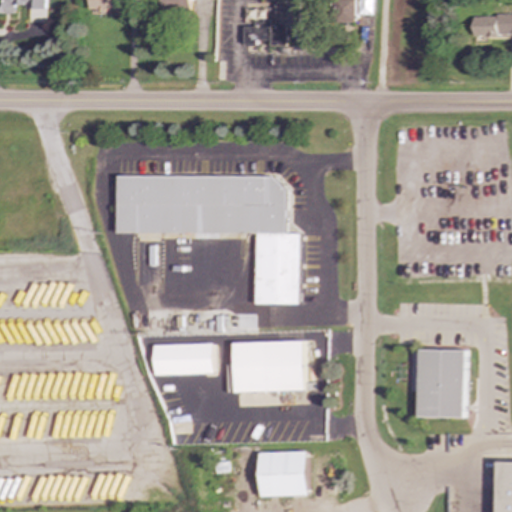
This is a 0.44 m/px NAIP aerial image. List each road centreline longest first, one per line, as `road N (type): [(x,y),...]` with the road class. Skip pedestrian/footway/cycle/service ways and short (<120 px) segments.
road 1 (secondary): [(511,104),(0,102)]
road 2 (residential): [(34,103),(151,436),(136,444),(0,449)]
road 3 (residential): [(366,105),(362,419),(374,476),(389,500)]
road 4 (residential): [(0,354),(123,355)]
